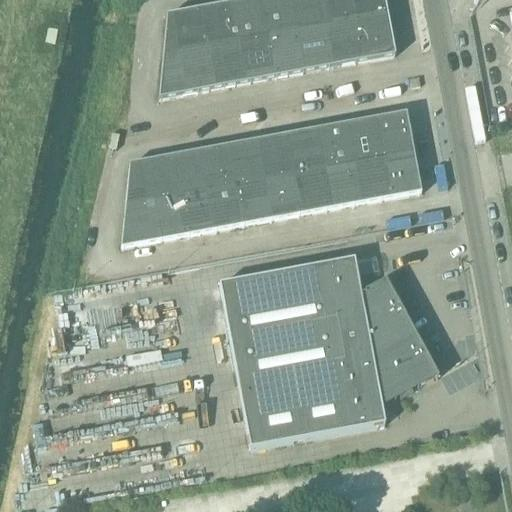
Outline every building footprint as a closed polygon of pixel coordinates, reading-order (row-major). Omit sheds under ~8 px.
[(300,0),(268,0),(261,2),(268,41),(294,37),(307,34),(300,0)] [(341,0),(300,0),(307,34),(320,32),(347,27),(341,0)] [(382,0),(341,0),(347,27),(386,19),(382,0)] [(261,2),(221,9),(229,49),(242,46),(268,41),(261,2)] [(221,9),(195,14),(202,54),(215,51),(229,49),(221,9)] [(166,19),(162,61),(202,54),(195,14),(166,19)] [(394,59),(386,19),(347,27),(354,67),(394,59)] [(354,67),(347,27),(320,32),(328,72),(354,67)] [(320,32),(307,34),(294,37),(302,77),(328,72),(320,32)] [(294,37),(268,41),(275,82),(302,77),(294,37)] [(275,82),(268,41),(242,46),(249,86),(275,82)] [(242,46),(229,49),(215,51),(223,91),(249,86),(242,46)] [(202,54),(162,61),(158,103),(223,91),(215,51),(202,54)] [(405,117),(365,125),(373,165),(413,157),(405,117)] [(365,125),(326,132),(333,172),(373,165),(365,125)] [(326,132),(298,137),(306,177),(318,175),(333,172),(326,132)] [(298,137),(271,142),(278,182),(290,180),(306,177),(298,137)] [(271,142),(243,147),(251,187),(262,185),(278,182),(271,142)] [(243,147),(216,152),(223,192),(235,190),(251,187),(243,147)] [(216,152),(184,158),(192,198),(207,195),(223,192),(216,152)] [(420,197),(413,157),(373,165),(380,205),(420,197)] [(184,158),(157,163),(164,203),(180,200),(192,198),(184,158)] [(129,169),(124,210),(164,203),(157,163),(129,169)] [(373,165),(333,172),(318,175),(325,215),(380,205),(373,165)] [(318,175),(306,177),(290,180),(298,220),(325,215),(318,175)] [(290,180),(278,182),(262,185),(270,225),(298,220),(290,180)] [(262,185),(251,187),(235,190),(242,230),(270,225),(262,185)] [(235,190),(223,192),(207,195),(215,235),(242,230),(235,190)] [(207,195),(192,198),(180,200),(187,240),(215,235),(207,195)] [(164,203),(124,210),(120,252),(120,253),(187,240),(180,200),(164,203)] [(218,289),(249,454),(384,429),(380,407),(398,397),(399,403),(401,403),(400,401),(412,394),(410,391),(434,378),(436,382),(437,381),(385,284),(360,298),(353,264),(218,289)]
